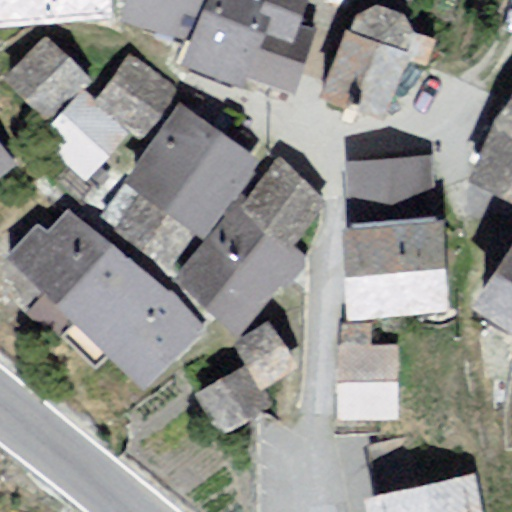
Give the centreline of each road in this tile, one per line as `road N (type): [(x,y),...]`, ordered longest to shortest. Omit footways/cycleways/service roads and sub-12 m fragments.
road 1 (residential): [(328,511),(321,416),(334,151)]
road 2 (tertiary): [(0,401),(138,511)]
